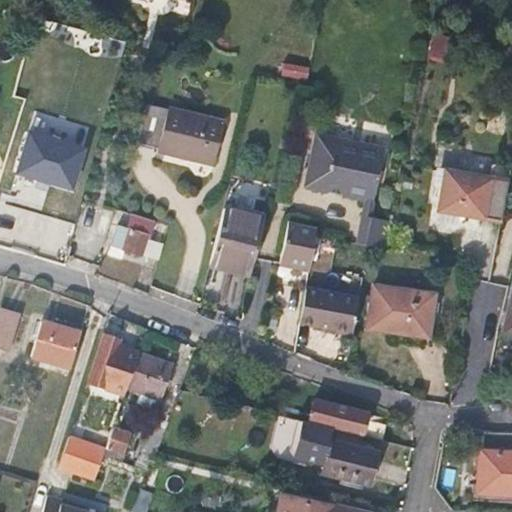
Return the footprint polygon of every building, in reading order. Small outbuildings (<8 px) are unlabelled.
[(434,35),(428,59),(450,65),(456,41),(434,35)] [(284,62),(281,75),(308,81),(310,68),(284,62)] [(148,110),(136,148),(219,168),(229,127),(170,113),(169,116),(148,110)] [(86,149),(30,132),(17,175),(73,192),(86,149)] [(366,199),(374,201),(385,147),(316,133),(305,187),(366,199)] [(437,210),(500,222),(506,184),(444,173),(437,210)] [(363,215),(371,216),(374,201),(366,199),(363,215)] [(210,266),(251,276),(263,220),(223,211),(210,266)] [(358,243),(386,247),(391,220),(371,216),(363,215),(358,243)] [(145,254),(154,223),(134,217),(131,229),(121,226),(111,258),(121,262),(125,249),(145,254)] [(289,223),(279,267),(309,273),(316,236),(317,228),(289,223)] [(426,340),(434,294),(373,283),(364,329),(426,340)] [(306,291),(300,323),(316,326),(316,327),(334,331),(334,333),(352,336),(358,300),(306,291)] [(511,291),(511,292),(502,334),(511,336),(511,291)] [(0,310),(0,345),(9,348),(12,341),(18,314),(1,308),(0,310)] [(35,352),(73,364),(83,330),(44,319),(35,352)] [(87,385),(125,396),(140,352),(119,345),(120,340),(105,335),(87,385)] [(173,365),(140,354),(137,363),(129,388),(161,400),(173,365)] [(324,427),(363,437),(368,415),(315,400),(309,424),(324,427)] [(272,456),(300,457),(302,419),(275,417),(272,456)] [(135,466),(149,471),(156,453),(166,427),(152,422),(135,466)] [(107,450),(105,456),(122,462),(132,436),(114,429),(107,450)] [(69,438),(65,450),(58,471),(95,483),(103,461),(105,456),(107,450),(69,438)] [(374,452),(329,441),(319,478),(365,489),(374,452)] [(511,494),(511,453),(480,452),(476,492),(511,494)] [(138,490),(133,511),(135,511),(146,511),(150,493),(138,490)] [(82,506),(48,496),(43,511),(86,511),(81,510),(82,506)] [(346,511),(287,499),(284,511),(346,511)]
